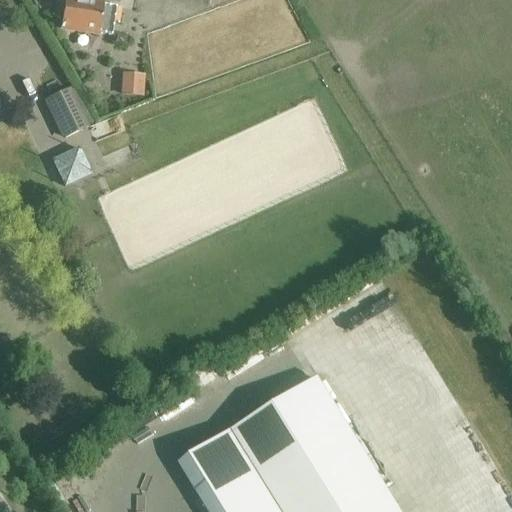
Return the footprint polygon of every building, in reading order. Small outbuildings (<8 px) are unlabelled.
[(97,35),(110,36),(115,9),(101,7),(101,6),(64,0),(60,30),(97,36),(97,35)] [(120,96),(143,97),(144,76),(121,75),(120,96)] [(95,125),(88,129),(70,92),(47,103),(64,139),(78,132),(89,157),(106,149),(95,125)] [(78,146),(53,156),(65,184),(91,174),(78,146)] [(397,511),(316,381),(179,466),(207,511),(397,511)]
